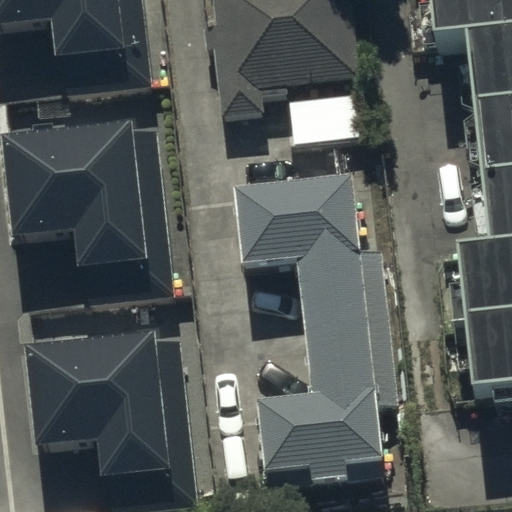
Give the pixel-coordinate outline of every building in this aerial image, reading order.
[(146,0),(0,0),(0,28),(57,22),(66,103),(157,93),(146,0)] [(216,0),(228,119),(272,114),(269,90),(367,81),(358,0),(216,0)] [(511,0),(437,0),(443,48),(477,44),(498,239),(463,243),(481,401),(511,397),(511,0)] [(370,96),(290,105),(295,149),(375,140),(370,96)] [(160,123),(10,138),(21,240),(84,234),(91,309),(178,301),(160,123)] [(365,255),(359,176),(239,188),(248,269),(303,263),(319,396),(265,402),(273,493),(394,484),(386,413),(405,410),(385,253),(365,255)] [(202,511),(180,338),(32,357),(44,453),(102,446),(110,511),(202,511)]
